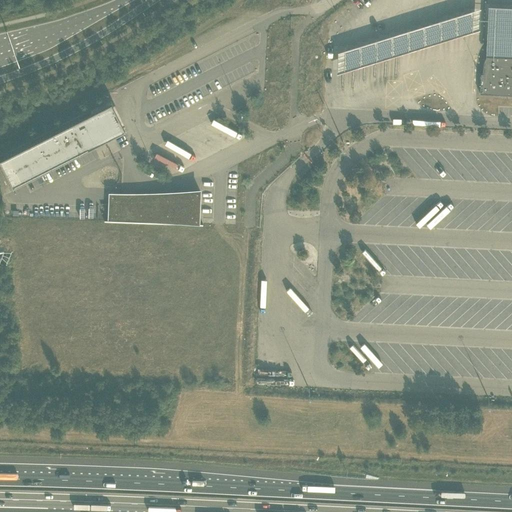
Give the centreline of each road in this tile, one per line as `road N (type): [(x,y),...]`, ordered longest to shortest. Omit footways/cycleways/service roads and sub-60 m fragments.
road 1 (motorway): [(511,500),(0,479)]
road 2 (motorway): [(0,499),(310,511)]
road 3 (tertiary): [(0,78),(80,45),(152,0)]
road 4 (tertiary): [(122,0),(0,47)]
